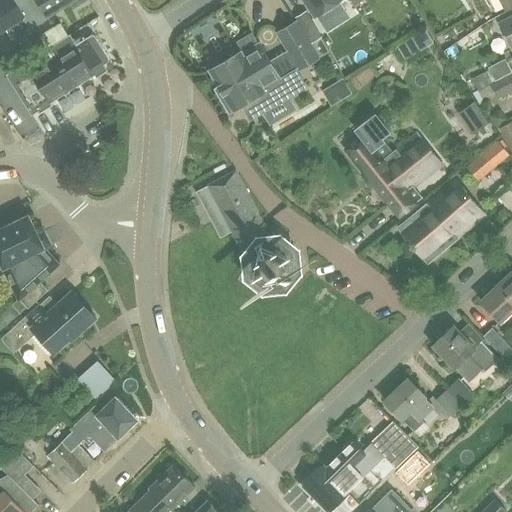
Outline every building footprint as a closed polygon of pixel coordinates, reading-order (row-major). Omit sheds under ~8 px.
[(0,0),(0,32),(24,18),(29,28),(49,17),(48,16),(75,0),(0,0)] [(304,0),(315,16),(338,0),(304,0)] [(511,0),(498,0),(504,10),(511,6),(511,0)] [(297,19),(295,20),(310,44),(311,43),(322,36),(306,9),(295,16),(297,19)] [(511,16),(498,24),(505,39),(511,51),(511,16)] [(295,20),(275,31),(297,69),(320,58),(311,43),(310,44),(295,20)] [(405,58),(433,41),(425,28),(397,45),(405,58)] [(241,50),(209,69),(219,87),(216,89),(229,111),(235,108),(241,104),(250,119),(263,112),(270,123),(295,108),(288,96),(306,86),(296,69),(281,78),(259,42),(258,42),(251,32),(237,40),(244,51),(242,52),(241,50)] [(70,33),(5,74),(31,115),(38,111),(40,113),(53,105),(51,102),(94,75),(96,77),(107,69),(104,64),(108,61),(108,60),(108,58),(108,57),(94,35),(93,34),(91,34),(90,34),(80,41),(78,39),(75,40),(70,33)] [(505,61),(471,78),(477,90),(490,84),(511,73),(505,61)] [(511,73),(490,84),(494,92),(497,99),(511,91),(511,72),(511,73)] [(351,93),(342,78),(332,84),(341,99),(351,93)] [(490,84),(477,90),(481,98),(494,92),(490,84)] [(501,109),(491,116),(498,127),(509,119),(501,109)] [(416,201),(418,204),(423,200),(413,188),(441,165),(416,133),(392,153),(380,139),(388,131),(374,114),(356,129),(355,129),(360,135),(343,149),(398,216),(416,201)] [(511,121),(498,128),(499,129),(511,153),(511,121)] [(499,142),(484,155),(494,167),(509,154),(499,142)] [(236,171),(196,191),(220,238),(232,231),(249,264),(256,272),(255,260),(264,249),(276,248),(236,171)] [(421,207),(398,227),(428,263),(485,216),(455,179),(426,203),(423,200),(418,204),(421,207)] [(0,274),(6,272),(19,298),(28,308),(48,290),(39,280),(58,264),(44,247),(50,244),(43,231),(37,234),(28,214),(0,227),(0,274)] [(264,249),(255,260),(256,272),(265,280),(280,278),(288,269),(286,255),(277,248),(276,248),(264,249)] [(511,270),(496,285),(511,300),(511,270)] [(511,300),(496,285),(480,301),(500,323),(511,311),(511,300)] [(40,303),(0,338),(14,353),(36,333),(55,353),(69,339),(71,341),(97,317),(72,290),(57,303),(48,312),(40,303)] [(11,303),(0,312),(0,330),(20,312),(11,303)] [(453,325),(432,345),(443,357),(442,358),(450,367),(452,366),(455,369),(457,368),(467,379),(480,366),(485,371),(501,356),(484,338),(482,340),(474,347),(459,331),(453,325)] [(511,349),(491,327),(482,336),(484,338),(501,356),(504,358),(511,350),(511,349)] [(97,364),(81,378),(96,395),(112,381),(97,364)] [(407,378),(384,400),(414,431),(424,421),(420,418),(431,407),(441,417),(447,412),(450,415),(461,404),(446,389),(436,399),(432,395),(428,399),(407,378)] [(457,378),(446,389),(461,404),(473,393),(457,378)] [(69,434),(47,455),(72,481),(94,460),(77,443),(88,433),(105,450),(137,419),(115,395),(100,410),(95,405),(70,429),(73,431),(69,434)] [(303,484),(329,510),(340,499),(351,511),(418,446),(393,420),(370,442),(373,445),(365,454),(352,440),(326,465),(324,463),(303,484)] [(0,423),(0,438),(3,440),(9,427),(0,423)] [(36,429),(7,457),(23,473),(44,452),(37,445),(44,437),(36,429)] [(415,453),(398,470),(408,480),(425,463),(415,453)] [(0,489),(1,491),(0,491),(0,511),(29,511),(38,504),(32,498),(15,481),(23,473),(7,457),(0,463),(0,466),(8,474),(0,479),(0,489)] [(149,488),(124,511),(166,511),(169,509),(170,511),(195,487),(172,463),(148,487),(149,488)] [(402,511),(404,510),(401,507),(406,502),(395,492),(390,497),(391,499),(386,504),(381,500),(371,509),(369,507),(364,511),(402,511)] [(218,511),(206,499),(193,511),(218,511)] [(494,499),(480,511),(505,511),(506,511),(494,499)]
